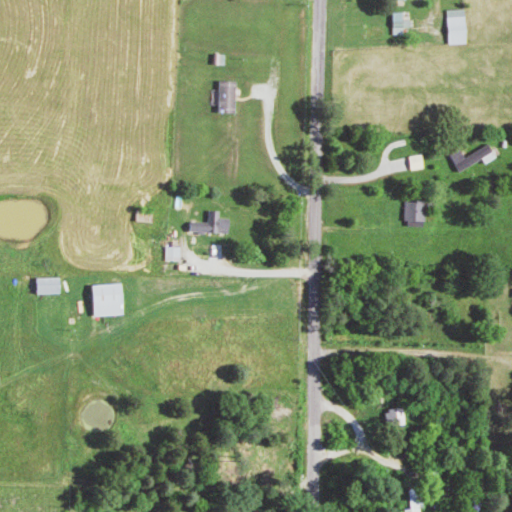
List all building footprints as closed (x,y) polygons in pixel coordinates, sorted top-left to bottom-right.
[(452,43),(470,43),(469,8),(451,9),(452,43)] [(415,19),(406,19),(406,11),(396,11),(396,34),(407,34),(407,26),(415,26),(415,19)] [(222,112),(238,112),(238,81),(222,80),(222,112)] [(470,155),(467,148),(455,153),(463,170),(487,160),(489,163),(501,158),(495,144),(470,155)] [(430,221),(431,200),(410,200),(409,220),(430,221)] [(233,232),(234,217),(224,217),(225,209),(213,209),(213,221),(194,220),(193,230),(233,232)] [(64,277),(40,276),(40,292),(63,293),(64,277)] [(96,283),(97,314),(129,313),(128,282),(96,283)] [(408,407),(394,407),(395,423),(409,423),(408,407)]
